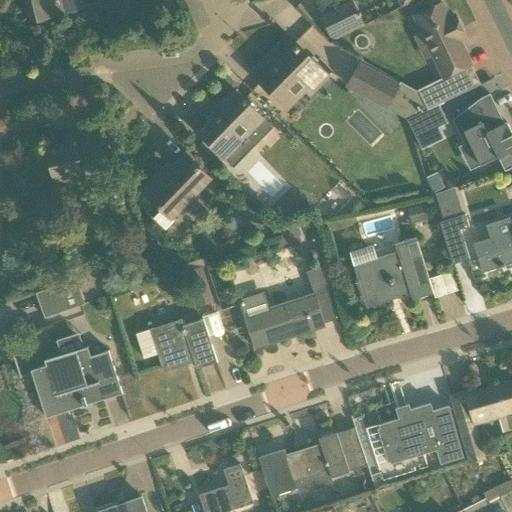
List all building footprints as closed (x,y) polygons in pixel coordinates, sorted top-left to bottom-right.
[(24,0),(30,22),(82,9),(79,0),(24,0)] [(364,26),(361,20),(353,2),(322,17),(333,41),(364,26)] [(472,64),(471,64),(455,30),(460,28),(460,29),(462,29),(455,15),(450,18),(443,3),(415,16),(444,77),(472,64)] [(329,77),(291,39),(255,76),(284,105),(303,86),(311,95),(329,77)] [(401,84),(377,71),(364,96),(388,109),(401,84)] [(401,84),(388,109),(407,119),(428,110),(419,91),(402,82),(401,84)] [(261,116),(238,93),(198,133),(225,159),(243,142),(239,138),(261,116)] [(502,126),(487,96),(483,97),(451,122),(461,145),(456,147),(468,172),(496,159),(496,160),(511,152),(511,138),(505,124),(502,126)] [(439,104),(428,110),(407,119),(416,138),(439,127),(448,122),(439,104)] [(47,150),(55,181),(106,169),(96,129),(78,133),(80,142),(47,150)] [(212,180),(200,168),(186,154),(163,178),(157,172),(157,173),(158,174),(142,190),(162,210),(153,219),(165,230),(175,221),(173,220),(212,180)] [(438,172),(427,177),(434,192),(445,187),(438,172)] [(459,199),(439,205),(444,220),(463,214),(459,199)] [(413,207),(417,223),(428,220),(424,204),(413,207)] [(254,212),(248,229),(261,233),(267,217),(254,212)] [(470,226),(466,215),(441,222),(453,264),(470,259),(461,229),(470,226)] [(314,227),(312,220),(304,222),(306,229),(314,227)] [(511,232),(474,244),(478,258),(480,258),(484,270),(482,271),(482,272),(500,266),(500,268),(505,266),(505,265),(511,262),(511,232)] [(350,252),(354,266),(359,282),(365,280),(371,300),(398,292),(397,289),(409,286),(413,299),(434,293),(416,238),(395,245),(397,253),(377,259),(373,245),(350,252)] [(198,307),(214,302),(202,266),(186,272),(198,307)] [(311,286),(328,281),(323,266),(307,271),(311,286)] [(45,318),(64,311),(77,306),(69,282),(37,293),(45,318)] [(314,293),(271,307),(265,292),(240,300),(245,315),(256,350),(257,349),(256,347),(288,337),(323,325),(324,328),(325,327),(314,293)] [(218,362),(209,336),(225,331),(218,312),(203,317),(204,320),(184,326),(182,319),(137,334),(144,358),(158,354),(163,368),(194,359),(197,369),(218,362)] [(110,351),(91,357),(88,346),(45,360),(47,366),(32,371),(47,418),(84,405),(84,406),(87,405),(85,397),(101,392),(104,399),(123,393),(110,351)] [(511,380),(496,385),(497,389),(495,389),(468,397),(467,394),(466,394),(474,423),(476,423),(507,414),(511,430),(511,429),(511,380)] [(442,447),(430,404),(410,411),(411,416),(380,425),(391,460),(421,451),(422,453),(442,447)] [(476,423),(474,423),(458,428),(469,464),(486,459),(476,423)] [(349,472),(349,471),(367,465),(355,427),(319,439),(321,447),(316,448),(315,447),(286,456),(284,450),(260,457),(272,496),(297,488),(300,495),(334,484),(332,478),(349,472)] [(232,511),(232,510),(253,503),(241,464),(224,470),(230,488),(222,491),(221,489),(199,496),(205,511),(232,511)] [(511,511),(511,481),(485,494),(486,498),(464,509),(465,511),(511,511)] [(147,511),(142,497),(97,511),(147,511)]
